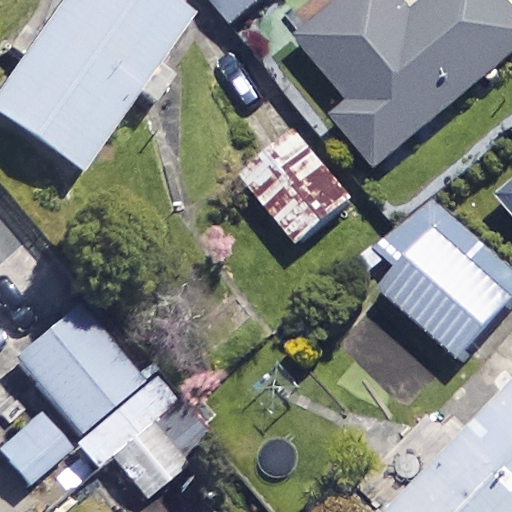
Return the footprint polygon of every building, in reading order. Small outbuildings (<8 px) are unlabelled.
[(192,29),(149,0),(73,0),(0,105),(0,122),(85,182),(192,29)] [(215,0),(240,31),(279,0),(215,0)] [(511,69),(511,8),(505,0),(448,0),(419,24),(398,0),(359,0),(307,43),(359,107),(340,122),(383,175),(511,69)] [(363,203),(303,136),(247,185),(307,253),(363,203)] [(511,175),(487,197),(511,225),(511,175)] [(511,316),(511,299),(443,239),(391,299),(468,366),(511,316)] [(178,412),(90,311),(21,371),(109,472),(178,412)] [(511,511),(511,401),(405,511),(511,511)] [(76,459),(41,418),(0,451),(0,464),(29,498),(76,459)] [(188,474),(157,435),(117,467),(148,506),(188,474)]
